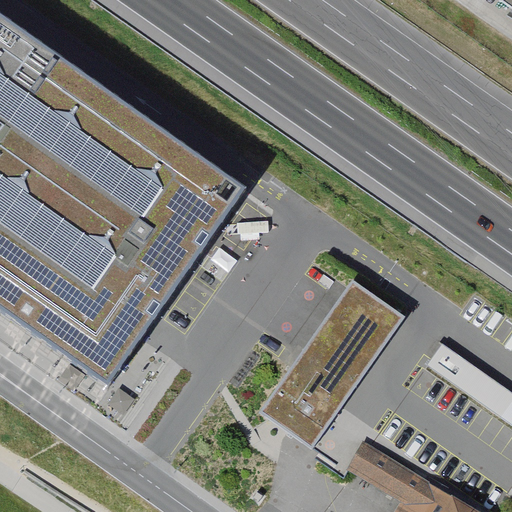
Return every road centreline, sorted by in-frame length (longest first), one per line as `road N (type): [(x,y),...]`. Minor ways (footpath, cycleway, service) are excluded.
road 1 (motorway): [(167,0),(511,242)]
road 2 (motorway): [(511,143),(307,0)]
road 3 (tertiary): [(0,371),(199,511)]
